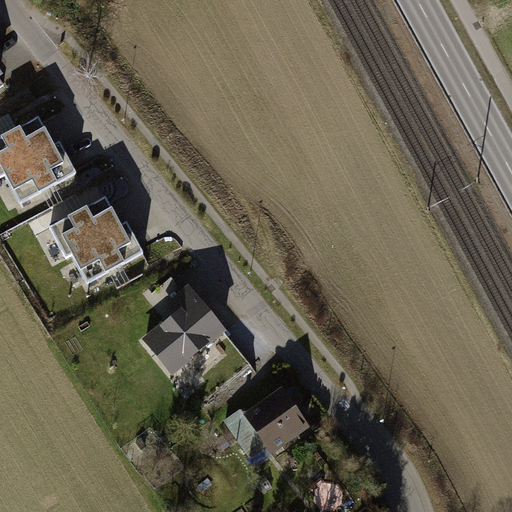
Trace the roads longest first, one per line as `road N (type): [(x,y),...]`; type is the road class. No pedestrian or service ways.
road 1 (residential): [(407,511),(369,444),(2,0)]
road 2 (secondary): [(511,172),(418,0)]
